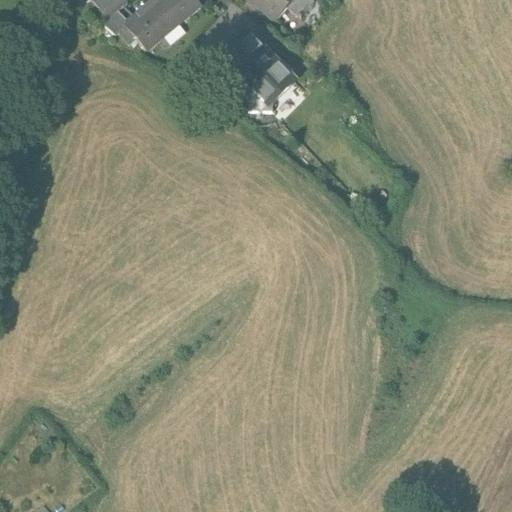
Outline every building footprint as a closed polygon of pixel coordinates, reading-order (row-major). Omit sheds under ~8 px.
[(122,0),(90,0),(86,9),(97,22),(94,25),(113,48),(124,35),(128,31),(110,11),(122,0)] [(255,0),(238,20),(274,52),(288,37),(299,47),(299,48),(302,48),(301,46),(313,33),(275,0),(255,0)] [(136,46),(126,55),(127,56),(138,69),(148,81),(200,37),(178,11),(136,46)] [(126,55),(136,46),(124,35),(113,48),(106,56),(116,64),(119,62),(127,56),(126,55)] [(127,56),(119,62),(131,74),(138,69),(127,56)] [(245,63),(218,89),(249,122),(268,141),(273,137),(295,115),(245,63)] [(213,120),(207,128),(223,141),(229,132),(213,120)] [(268,141),(249,122),(248,145),(272,146),(273,137),(268,141)]
